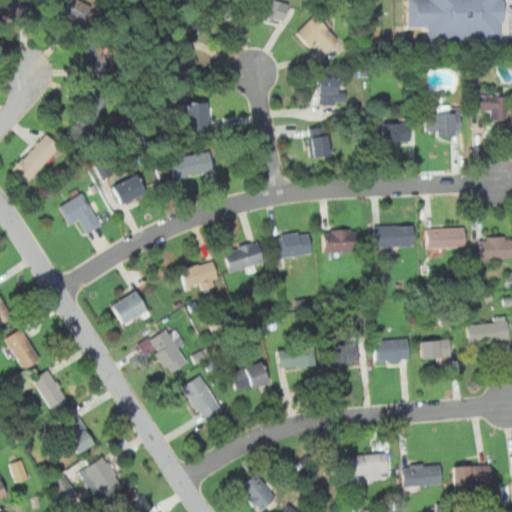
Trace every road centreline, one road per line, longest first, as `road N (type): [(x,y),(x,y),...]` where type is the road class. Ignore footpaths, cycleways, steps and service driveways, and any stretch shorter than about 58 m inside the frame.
road 1 (residential): [(58,291),(150,235),(247,201),(319,189),(503,181)]
road 2 (residential): [(0,202),(204,511)]
road 3 (residential): [(181,481),(250,440),(301,423),(511,404)]
road 4 (residential): [(276,194),(254,69)]
